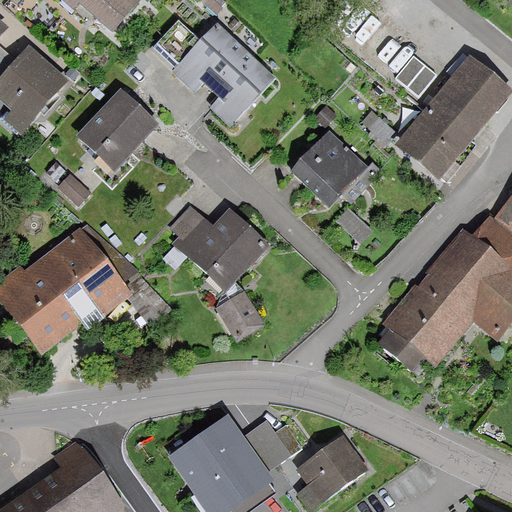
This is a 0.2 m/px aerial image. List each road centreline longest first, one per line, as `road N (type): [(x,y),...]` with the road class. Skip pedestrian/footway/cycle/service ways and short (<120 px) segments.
road 1 (residential): [(297,380),(511,134)]
road 2 (unknown): [(167,112),(371,298)]
road 3 (residential): [(511,488),(297,380)]
road 4 (residential): [(297,380),(91,411)]
road 5 (residential): [(162,511),(91,411)]
